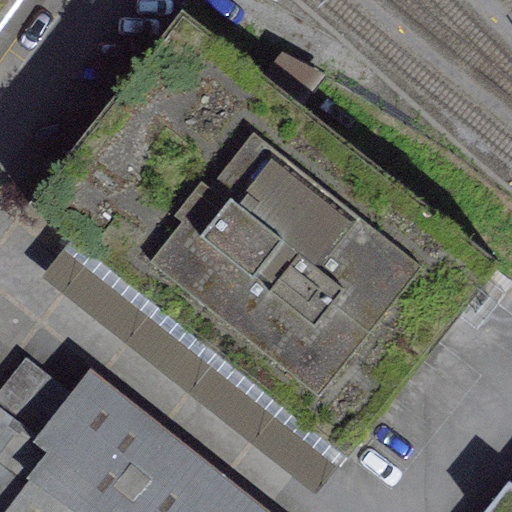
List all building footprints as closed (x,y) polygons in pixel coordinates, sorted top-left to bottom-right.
[(0,0),(0,32),(22,0),(0,0)] [(182,9),(28,202),(347,455),(501,262),(182,9)] [(22,355),(0,382),(0,413),(47,450),(30,475),(67,503),(79,511),(272,511),(87,363),(67,389),(22,355)] [(0,511),(2,511),(30,475),(47,450),(0,413),(0,511)] [(511,511),(511,480),(510,479),(482,511),(511,511)] [(79,511),(67,503),(61,511),(79,511)]
